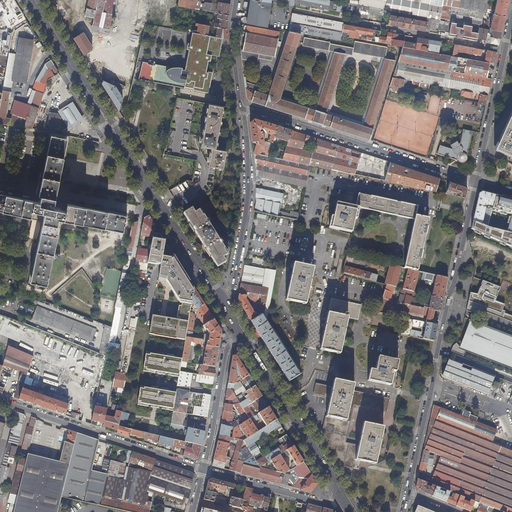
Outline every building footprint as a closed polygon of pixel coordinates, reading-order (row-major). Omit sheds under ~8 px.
[(0,0),(0,20),(2,19),(8,28),(11,29),(26,20),(13,0),(0,0)] [(96,0),(88,0),(87,8),(94,9),(96,0)] [(116,0),(96,0),(94,9),(96,10),(113,14),(116,0)] [(149,11),(150,0),(142,0),(141,9),(140,9),(137,23),(145,25),(147,10),(149,11)] [(179,0),(178,6),(210,12),(212,3),(206,2),(204,4),(201,3),(201,4),(197,4),(198,0),(179,0)] [(290,4),(294,5),(295,3),(295,0),(251,0),(249,13),(269,16),(272,4),(268,3),(269,0),(275,0),(275,1),(279,2),(283,2),(286,3),(290,4)] [(345,12),(347,4),(330,1),(329,0),(295,0),(295,3),(345,12)] [(430,0),(359,0),(359,1),(359,6),(383,10),(428,18),(430,0)] [(430,0),(428,18),(437,20),(441,21),(443,5),(459,8),(460,0),(430,0)] [(460,0),(459,8),(478,11),(487,13),(489,0),(460,0)] [(497,0),(495,11),(490,10),(489,13),(494,14),(506,16),(509,0),(497,0)] [(219,13),(229,15),(231,4),(218,2),(218,12),(216,12),(216,13),(219,13)] [(347,3),(347,4),(345,12),(345,14),(367,17),(368,13),(382,16),(383,10),(359,6),(347,3)] [(441,21),(451,23),(470,26),(483,28),(483,26),(482,26),(482,22),(456,17),(456,19),(453,19),(454,11),(477,15),(478,11),(459,8),(443,5),(441,21)] [(94,9),(87,8),(85,16),(94,18),(96,10),(94,9)] [(113,14),(96,10),(94,18),(93,23),(93,26),(110,30),(113,14)] [(217,27),(228,30),(229,21),(229,15),(219,13),(218,18),(221,19),(220,24),(219,24),(215,23),(214,25),(213,25),(213,23),(208,22),(207,25),(210,26),(217,27)] [(251,25),(267,27),(269,16),(249,13),(248,18),(252,19),(251,25)] [(298,33),(301,34),(341,41),(342,36),(344,25),(345,23),(343,22),(318,18),(301,15),(293,13),(289,31),(298,33)] [(489,29),(502,32),(506,16),(494,14),(493,17),(491,17),(490,17),(489,20),(490,20),(489,20),(492,21),(492,22),(491,27),(491,28),(489,28),(489,29)] [(390,15),(388,25),(425,31),(426,28),(427,22),(390,15)] [(427,22),(426,28),(431,29),(435,29),(435,30),(450,32),(451,23),(441,21),(440,24),(436,23),(437,20),(428,18),(427,22)] [(192,32),(210,36),(210,35),(208,34),(210,26),(207,25),(196,23),(196,26),(199,26),(198,31),(191,30),(191,32),(192,32)] [(451,23),(450,32),(468,36),(470,26),(451,23)] [(134,25),(127,61),(137,63),(143,27),(134,25)] [(344,25),(342,36),(345,36),(347,30),(348,30),(347,32),(351,33),(350,37),(354,38),(356,27),(344,25)] [(110,30),(93,26),(92,30),(109,34),(110,30)] [(241,53),(242,60),(257,63),(258,59),(272,61),(273,56),(277,57),(281,42),(278,42),(279,32),(247,26),(246,32),(241,31),(241,36),(245,37),(243,50),(241,50),(241,53)] [(470,26),(468,36),(468,39),(477,41),(477,39),(486,40),(487,34),(491,35),(493,34),(492,36),(491,36),(490,40),(489,40),(489,41),(491,42),(491,43),(499,45),(502,32),(489,29),(483,28),(470,26)] [(216,37),(223,38),(229,40),(228,30),(217,27),(216,30),(218,30),(216,37)] [(369,29),(356,27),(354,38),(359,39),(360,33),(368,35),(369,29)] [(375,37),(376,33),(380,34),(381,31),(369,29),(368,35),(367,40),(376,42),(377,37),(375,37)] [(316,123),(370,140),(373,129),(395,61),(392,60),(385,59),(363,126),(326,114),(345,54),(334,51),(316,111),(280,99),(298,45),(301,34),(298,33),(289,31),(269,95),(255,91),(257,85),(250,83),(251,80),(251,78),(250,77),(249,76),(248,75),(247,75),(245,75),(244,75),(247,98),(250,101),(276,109),(316,123)] [(210,36),(192,32),(185,66),(179,64),(178,69),(155,65),(155,66),(147,64),(148,63),(142,62),(138,80),(185,89),(186,87),(194,89),(194,90),(209,93),(214,72),(204,70),(207,55),(220,57),(223,38),(216,37),(210,36)] [(79,36),(74,39),(85,55),(92,51),(93,47),(92,45),(84,33),(79,36)] [(379,43),(391,45),(392,39),(393,37),(393,35),(393,34),(392,33),(391,39),(380,36),(379,43)] [(404,42),(403,47),(416,49),(417,42),(415,42),(415,44),(406,42),(407,40),(412,41),(413,37),(406,36),(405,42),(404,42)] [(19,38),(16,53),(12,81),(27,83),(33,40),(19,38)] [(330,42),(304,38),(302,46),(329,50),(330,44),(330,42)] [(418,38),(417,42),(416,49),(422,50),(422,49),(421,49),(422,43),(428,45),(427,49),(428,50),(430,40),(418,38)] [(428,50),(428,51),(434,53),(436,43),(437,43),(437,41),(430,40),(428,50)] [(387,48),(355,41),(353,48),(353,52),(385,59),(387,52),(387,48)] [(353,48),(330,44),(329,50),(334,51),(345,54),(352,55),(353,52),(353,48)] [(446,44),(445,51),(452,53),(454,45),(446,44)] [(453,56),(461,57),(461,56),(457,56),(458,52),(459,51),(461,51),(461,52),(473,54),(474,53),(481,55),(482,51),(484,52),(484,50),(482,50),(455,45),(453,56)] [(398,61),(487,78),(490,63),(482,61),(475,60),(461,57),(453,56),(434,53),(428,51),(422,50),(416,49),(403,47),(398,61)] [(485,61),(495,64),(497,52),(487,50),(486,50),(485,53),(486,53),(485,61)] [(8,53),(5,78),(3,91),(10,92),(12,81),(16,53),(8,53)] [(54,65),(51,61),(44,65),(45,65),(47,68),(47,69),(49,68),(54,65)] [(477,93),(488,95),(492,79),(487,78),(398,61),(393,77),(404,79),(413,81),(430,84),(438,86),(454,89),(459,90),(473,93),(477,93)] [(47,68),(45,65),(35,81),(39,82),(47,68)] [(59,73),(54,65),(49,68),(55,76),(59,73)] [(47,84),(49,79),(55,76),(49,68),(47,69),(47,68),(39,82),(47,84)] [(393,77),(390,86),(403,88),(404,79),(393,77)] [(39,82),(35,81),(32,90),(36,91),(44,94),(47,84),(39,82)] [(102,84),(120,111),(123,97),(116,86),(103,81),(102,84)] [(36,91),(32,90),(27,104),(30,105),(36,91)] [(10,92),(3,91),(2,93),(0,106),(0,123),(10,125),(11,118),(7,118),(10,92)] [(44,94),(36,91),(30,105),(31,106),(39,108),(44,94)] [(429,100),(430,93),(419,91),(417,97),(429,100)] [(479,102),(486,104),(488,95),(477,93),(476,99),(480,100),(479,102)] [(27,119),(31,106),(30,105),(27,104),(15,100),(10,113),(27,119)] [(59,111),(61,114),(68,123),(67,127),(69,129),(84,120),(72,102),(59,111)] [(224,106),(210,104),(202,146),(212,148),(216,149),(224,106)] [(39,108),(31,106),(27,119),(24,127),(32,129),(39,108)] [(50,113),(48,124),(52,128),(56,129),(58,127),(60,130),(63,130),(67,127),(68,123),(61,114),(59,116),(58,114),(50,113)] [(511,148),(511,116),(496,148),(510,154),(511,148)] [(253,142),(257,143),(265,146),(269,147),(271,148),(272,143),(266,141),(265,142),(264,142),(263,130),(264,130),(265,132),(268,133),(270,134),(268,141),(272,142),(273,140),(277,126),(261,120),(255,118),(250,122),(253,142)] [(292,130),(277,126),(273,140),(275,141),(276,138),(276,137),(281,138),(280,139),(282,140),(282,139),(288,141),(292,130)] [(440,145),(438,154),(457,160),(458,159),(459,161),(460,162),(461,162),(462,162),(464,162),(465,162),(467,160),(467,158),(467,157),(467,156),(467,154),(468,154),(473,131),(464,129),(460,146),(460,145),(460,143),(459,143),(457,141),(451,145),(453,149),(440,145)] [(262,177),(304,186),(309,165),(313,152),(309,151),(302,149),(303,146),(305,141),(307,135),(292,130),(288,141),(282,159),(268,156),(265,156),(260,155),(254,153),(256,167),(256,181),(259,181),(261,180),(262,177)] [(0,212),(41,221),(28,285),(47,289),(62,221),(124,233),(128,214),(57,199),(70,136),(50,132),(36,199),(0,191),(0,212)] [(314,144),(316,138),(307,135),(305,141),(308,142),(307,143),(310,144),(310,143),(314,144)] [(329,156),(333,143),(317,138),(313,151),(329,156)] [(257,143),(254,153),(260,155),(263,148),(264,148),(265,146),(257,143)] [(313,152),(309,165),(414,187),(436,191),(440,178),(333,143),(329,156),(313,151),(313,152)] [(212,148),(208,166),(216,167),(224,168),(227,151),(216,149),(212,148)] [(440,178),(436,191),(452,195),(452,193),(451,193),(451,191),(453,192),(456,191),(454,195),(465,197),(467,190),(465,186),(440,178)] [(254,211),(282,216),(297,220),(299,213),(291,212),(290,214),(279,212),(283,194),(256,188),(256,202),(254,211)] [(479,194),(473,221),(488,227),(489,223),(483,221),(484,218),(483,218),(484,216),(485,217),(486,215),(484,215),(486,208),(492,210),(493,208),(489,207),(488,208),(484,207),(485,203),(493,206),(496,195),(482,192),(479,194)] [(417,207),(358,194),(356,207),(359,208),(414,219),(415,216),(417,207)] [(488,227),(473,221),(471,229),(511,247),(511,199),(496,195),(493,206),(493,208),(492,210),(511,215),(506,235),(488,227)] [(342,204),(336,203),(334,217),(331,216),(328,228),(351,233),(354,222),(356,222),(359,208),(356,207),(342,204)] [(192,208),(184,213),(193,228),(195,228),(196,230),(195,231),(206,250),(208,249),(210,251),(208,252),(217,267),(226,262),(223,258),(228,255),(224,249),(225,248),(222,244),(221,245),(219,242),(221,241),(209,223),(208,224),(206,221),(207,220),(204,215),(203,216),(199,210),(195,213),(192,208)] [(483,221),(489,223),(492,210),(486,208),(484,215),(486,215),(485,217),(484,216),(483,218),(484,218),(483,221)] [(144,218),(144,220),(141,234),(153,237),(155,226),(149,216),(144,218)] [(415,216),(414,219),(404,268),(408,269),(417,271),(420,259),(421,259),(422,252),(421,251),(425,235),(426,235),(427,227),(428,218),(415,216)] [(127,251),(132,252),(139,221),(133,223),(127,251)] [(151,250),(148,263),(161,265),(163,257),(165,241),(164,240),(160,239),(160,234),(154,233),(151,250)] [(139,248),(135,270),(143,272),(142,280),(145,281),(150,251),(139,248)] [(117,298),(114,314),(120,315),(127,283),(126,283),(132,252),(127,251),(123,272),(117,298)] [(387,264),(348,254),(346,260),(377,268),(377,270),(379,271),(379,269),(386,271),(387,264)] [(192,302),(194,288),(174,256),(170,258),(163,257),(161,265),(159,277),(167,278),(168,277),(174,287),(171,289),(181,303),(182,304),(182,306),(179,306),(177,318),(180,318),(179,320),(153,316),(149,334),(185,340),(186,337),(187,331),(188,327),(190,314),(192,302)] [(293,263),(286,300),(305,304),(313,268),(293,263)] [(401,267),(390,264),(385,284),(386,285),(394,287),(396,287),(401,267)] [(244,266),(239,294),(247,295),(247,293),(267,296),(272,270),(244,266)] [(378,276),(345,267),(343,273),(376,282),(378,276)] [(417,271),(408,269),(403,289),(414,292),(419,271),(417,271)] [(267,296),(264,313),(267,317),(275,271),(272,270),(267,296)] [(431,297),(443,300),(448,278),(447,278),(423,272),(422,278),(424,279),(424,281),(434,284),(431,297)] [(394,287),(386,285),(386,287),(378,312),(386,314),(394,287)] [(483,310),(502,317),(504,312),(501,311),(503,305),(494,302),(499,290),(485,285),(480,296),(470,293),(469,292),(467,304),(468,304),(466,309),(477,313),(478,311),(482,312),(483,310)] [(194,288),(192,302),(193,303),(193,307),(194,309),(193,310),(193,312),(195,311),(205,304),(194,288)] [(403,289),(399,288),(398,290),(401,290),(399,302),(395,301),(394,306),(396,307),(396,309),(402,311),(424,316),(424,313),(428,313),(426,322),(432,324),(434,311),(429,309),(428,309),(429,305),(424,303),(422,308),(418,307),(421,294),(419,293),(418,293),(414,292),(403,289)] [(247,295),(239,294),(238,299),(239,302),(251,321),(264,313),(267,296),(247,293),(247,295)] [(434,311),(440,312),(443,300),(431,297),(429,309),(434,311)] [(40,299),(37,307),(110,336),(112,328),(40,299)] [(330,313),(347,317),(357,319),(360,305),(333,299),(330,313)] [(214,319),(205,304),(195,311),(204,326),(214,319)] [(29,325),(106,356),(106,353),(110,336),(37,307),(29,325)] [(267,317),(264,313),(251,321),(289,381),(300,374),(298,371),(300,370),(299,369),(298,370),(291,359),(292,358),(289,353),(287,354),(286,352),(288,351),(287,349),(285,350),(268,323),(270,322),(267,317)] [(347,317),(330,313),(328,313),(320,349),(324,350),(340,353),(347,317)] [(110,336),(106,353),(113,354),(121,315),(120,315),(114,314),(112,328),(110,336)] [(511,332),(464,315),(457,346),(465,349),(511,367),(511,332)] [(419,321),(405,318),(401,334),(421,339),(421,334),(421,332),(411,330),(412,326),(418,327),(418,325),(419,321)] [(204,326),(203,326),(206,330),(207,329),(210,334),(209,336),(204,335),(204,337),(199,336),(198,339),(204,340),(203,342),(207,342),(206,346),(219,348),(221,335),(221,330),(214,319),(204,326)] [(423,339),(434,341),(438,325),(432,324),(426,322),(423,322),(422,325),(426,326),(423,339)] [(121,372),(127,374),(135,333),(129,332),(121,372)] [(182,362),(185,362),(190,363),(190,360),(191,350),(189,350),(190,345),(202,347),(203,342),(204,340),(198,339),(192,338),(186,337),(185,340),(182,359),(182,362)] [(33,357),(8,346),(6,354),(3,365),(23,371),(21,375),(19,381),(14,398),(19,399),(23,389),(24,383),(33,357)] [(216,367),(219,348),(206,346),(205,349),(203,349),(203,353),(205,353),(203,365),(208,366),(216,367)] [(465,349),(457,346),(449,350),(449,351),(462,356),(465,349)] [(179,375),(180,371),(181,366),(182,362),(182,359),(150,353),(150,355),(146,354),(144,366),(147,367),(146,369),(179,375)] [(242,379),(249,375),(236,355),(233,356),(228,384),(234,384),(237,383),(237,376),(240,375),(242,379)] [(44,390),(45,385),(51,364),(33,357),(24,383),(44,390)] [(371,369),(368,381),(391,386),(393,375),(390,374),(391,371),(396,372),(398,364),(398,361),(379,357),(376,371),(371,369)] [(495,376),(449,358),(446,366),(449,367),(448,371),(445,370),(443,375),(460,382),(461,381),(466,383),(466,384),(473,387),(475,382),(477,383),(480,375),(493,380),(495,376)] [(200,366),(199,375),(201,375),(214,377),(215,371),(207,370),(208,366),(203,365),(198,364),(198,366),(200,366)] [(173,409),(173,412),(185,413),(189,392),(193,373),(180,371),(179,375),(176,393),(173,409)] [(115,373),(112,387),(124,389),(127,375),(115,373)] [(214,377),(201,375),(200,383),(208,384),(213,385),(214,377)] [(246,391),(256,386),(249,375),(242,379),(239,381),(246,391)] [(493,380),(480,375),(477,383),(475,382),(473,387),(498,397),(505,380),(495,376),(493,380)] [(327,417),(347,421),(354,384),(335,380),(333,388),(331,399),(327,417)] [(236,397),(246,391),(239,381),(237,383),(234,384),(233,390),(232,390),(236,397)] [(331,399),(333,388),(317,385),(315,395),(331,399)] [(257,399),(262,396),(256,386),(246,391),(236,397),(236,398),(239,403),(241,405),(243,408),(257,399)] [(173,409),(176,393),(144,388),(144,389),(140,389),(138,401),(141,402),(140,404),(173,409)] [(42,396),(23,389),(19,399),(19,400),(40,407),(42,396)] [(236,404),(239,403),(236,398),(236,397),(232,390),(227,389),(225,400),(230,400),(233,400),(234,399),(236,404)] [(189,392),(185,413),(201,416),(202,408),(201,408),(203,394),(189,392)] [(360,393),(357,406),(386,412),(389,399),(360,393)] [(202,408),(209,410),(211,395),(203,394),(201,408),(202,408)] [(68,405),(42,396),(40,407),(65,415),(68,405)] [(249,419),(250,419),(252,417),(254,416),(249,408),(253,405),(257,412),(263,408),(261,406),(263,404),(261,401),(259,402),(257,399),(243,408),(246,414),(249,419)] [(74,404),(69,403),(68,405),(65,415),(73,418),(76,412),(73,411),(74,404)] [(225,403),(223,411),(232,412),(233,405),(225,403)] [(241,417),(246,414),(243,408),(241,405),(236,408),(241,417)] [(432,485),(437,487),(440,488),(447,490),(450,492),(454,493),(461,496),(467,498),(471,500),(475,501),(479,503),(483,504),(489,507),(494,509),(503,511),(502,511),(511,511),(511,449),(493,442),(497,430),(476,422),(478,418),(470,415),(471,413),(464,410),(462,416),(434,405),(419,472),(425,473),(427,464),(432,465),(433,460),(429,459),(430,454),(429,454),(430,452),(441,456),(431,484),(432,485)] [(104,408),(95,406),(92,421),(100,423),(104,408)] [(266,426),(277,419),(269,407),(256,415),(258,418),(261,417),(266,426)] [(367,417),(366,420),(370,420),(372,414),(376,415),(377,410),(359,407),(358,415),(367,417)] [(201,416),(207,417),(209,410),(202,408),(201,416)] [(113,418),(106,416),(104,424),(103,426),(118,431),(119,426),(122,412),(120,411),(117,411),(115,417),(113,418)] [(223,411),(222,421),(227,422),(231,422),(233,416),(235,417),(235,414),(234,413),(232,412),(223,411)] [(22,424),(24,415),(15,412),(5,456),(9,457),(14,458),(17,447),(20,437),(19,437),(22,424)] [(129,414),(122,412),(119,426),(126,428),(129,414)] [(173,412),(171,423),(180,426),(189,427),(205,431),(206,426),(184,420),(185,413),(173,412)] [(239,425),(249,419),(246,414),(241,417),(236,420),(236,421),(239,425)] [(28,450),(36,419),(31,417),(28,427),(27,427),(22,449),(28,450)] [(347,421),(327,417),(324,433),(334,449),(345,443),(349,422),(347,421)] [(232,437),(243,440),(244,440),(258,431),(250,419),(249,419),(239,425),(233,428),(233,433),(232,436),(232,437)] [(244,462),(243,462),(260,467),(271,460),(280,454),(287,450),(294,446),(286,434),(279,439),(281,443),(282,445),(273,450),(272,450),(270,451),(270,452),(262,457),(262,456),(261,453),(260,453),(259,453),(254,456),(248,446),(254,442),(274,429),(275,431),(282,427),(277,419),(266,426),(258,431),(244,440),(243,440),(237,460),(244,462)] [(232,438),(232,437),(232,436),(229,435),(230,432),(231,428),(233,428),(234,427),(227,425),(221,424),(219,435),(232,438)] [(356,460),(360,461),(375,464),(383,428),(364,424),(359,447),(356,460)] [(118,431),(117,433),(129,437),(130,435),(131,429),(126,428),(119,426),(118,431)] [(201,446),(205,431),(189,427),(185,442),(187,443),(193,444),(201,446)] [(133,430),(131,429),(130,435),(142,438),(144,432),(133,430)] [(57,511),(62,497),(77,433),(68,430),(66,441),(65,442),(60,462),(27,454),(26,461),(12,511),(57,511)] [(144,432),(142,438),(163,443),(165,437),(144,432)] [(77,433),(62,497),(101,506),(108,475),(105,474),(91,471),(98,440),(77,433)] [(230,470),(241,473),(243,462),(244,462),(237,460),(243,440),(232,437),(232,438),(219,435),(213,460),(225,463),(226,460),(229,461),(230,458),(228,457),(228,456),(227,455),(227,457),(226,457),(230,440),(233,441),(234,440),(238,441),(236,449),(235,451),(230,470)] [(175,440),(165,437),(163,443),(163,445),(173,447),(175,440)] [(185,442),(175,440),(173,447),(172,449),(174,449),(175,446),(185,449),(186,446),(187,443),(185,442)] [(254,456),(259,453),(260,452),(254,442),(248,446),(254,456)] [(356,460),(359,447),(345,443),(334,449),(338,455),(338,458),(340,458),(344,464),(343,466),(358,470),(360,461),(356,460)] [(187,446),(186,446),(185,449),(185,450),(184,456),(195,460),(199,458),(201,446),(193,444),(191,448),(187,447),(187,446)] [(293,468),(303,462),(294,446),(287,450),(290,455),(294,462),(291,464),(293,468)] [(124,461),(129,463),(133,452),(129,450),(126,460),(124,459),(124,461)] [(280,454),(282,459),(290,455),(287,450),(280,454)] [(129,463),(152,471),(156,460),(133,452),(129,463)] [(276,471),(284,474),(289,470),(282,459),(280,454),(271,460),(277,469),(276,471)] [(13,464),(14,458),(9,457),(5,456),(2,466),(7,467),(7,466),(8,463),(13,464)] [(111,460),(111,461),(120,463),(116,478),(118,478),(123,480),(129,463),(124,461),(112,458),(111,460)] [(12,511),(26,461),(19,459),(8,503),(11,503),(8,511),(12,511)] [(111,460),(105,459),(102,470),(105,471),(105,474),(108,475),(111,461),(111,460)] [(145,490),(154,493),(187,504),(194,476),(192,472),(156,460),(152,471),(145,490)] [(212,465),(224,469),(225,463),(213,460),(212,465)] [(108,475),(101,506),(129,511),(150,511),(151,508),(113,500),(118,478),(116,478),(120,463),(111,461),(108,475)] [(241,473),(281,484),(284,474),(276,471),(260,467),(243,462),(241,473)] [(284,474),(281,484),(287,486),(289,478),(293,484),(292,487),(311,492),(317,483),(303,462),(293,468),(289,470),(284,474)] [(113,500),(151,508),(154,493),(145,490),(152,471),(129,463),(123,480),(118,478),(113,500)] [(0,511),(3,503),(2,502),(4,494),(2,494),(9,468),(8,467),(7,467),(2,466),(0,474),(0,511)] [(208,480),(208,482),(227,487),(233,489),(235,485),(212,479),(208,480)] [(432,496),(437,487),(432,485),(431,487),(426,485),(427,483),(418,479),(416,487),(418,490),(432,496)] [(208,482),(201,507),(220,511),(248,511),(249,510),(247,510),(246,510),(245,511),(244,511),(238,511),(220,508),(221,507),(216,506),(215,507),(215,506),(213,505),(214,502),(226,505),(226,503),(225,503),(226,499),(215,496),(216,493),(213,492),(213,489),(226,492),(227,487),(208,482)] [(239,486),(235,485),(233,489),(231,497),(236,498),(239,486)] [(440,488),(437,487),(432,496),(446,502),(448,496),(450,492),(447,490),(446,493),(441,491),(439,491),(440,488)] [(253,489),(247,488),(243,500),(249,502),(252,494),(253,489)] [(448,496),(446,502),(456,506),(461,496),(454,493),(452,498),(448,496)] [(258,506),(261,507),(264,497),(252,494),(249,502),(249,504),(255,505),(255,507),(258,508),(258,506)] [(267,511),(271,495),(268,494),(267,498),(264,497),(261,507),(264,508),(264,510),(267,511)] [(461,496),(456,506),(470,511),(473,507),(475,501),(471,500),(470,502),(466,501),(467,498),(461,496)] [(236,498),(231,497),(229,506),(245,509),(245,507),(242,506),(243,500),(236,498)]
